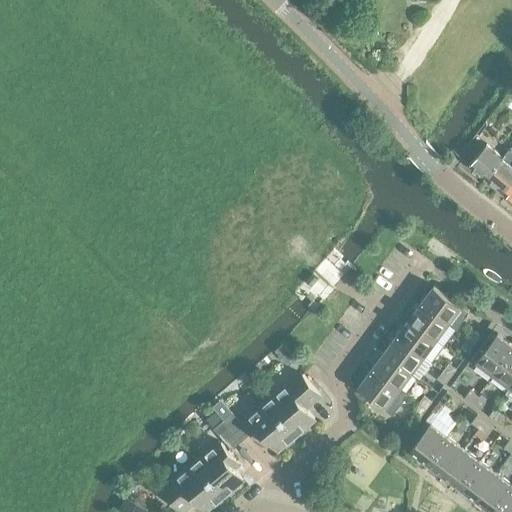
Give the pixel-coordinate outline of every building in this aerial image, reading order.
[(469,165),(486,178),(503,156),(486,143),(469,165)] [(486,178),(502,191),(511,178),(511,145),(503,156),(486,178)] [(511,178),(502,191),(511,198),(511,178)] [(322,284),(329,290),(334,285),(327,279),(322,284)] [(434,285),(421,302),(448,323),(456,328),(469,312),(434,285)] [(421,302),(409,319),(436,339),(448,323),(421,302)] [(409,319),(396,335),(424,356),(436,339),(409,319)] [(473,330),(467,337),(475,343),(480,335),(473,330)] [(477,360),(494,373),(511,349),(511,344),(498,333),(477,360)] [(396,335),(384,352),(412,372),(424,356),(396,335)] [(475,343),(467,337),(462,345),(469,350),(475,343)] [(511,349),(494,373),(511,386),(511,383),(511,349)] [(384,352),(372,368),(399,388),(412,372),(384,352)] [(449,362),(443,370),(451,376),(457,368),(449,362)] [(399,388),(372,368),(359,385),(383,403),(381,406),(392,415),(407,394),(399,388)] [(451,376),(443,370),(437,378),(445,384),(451,376)] [(286,385),(268,400),(296,434),(301,430),(302,432),(309,426),(308,424),(315,418),(306,407),(321,394),(303,373),(288,386),(286,385)] [(465,397),(472,403),(478,395),(470,389),(465,397)] [(424,395),(419,403),(426,408),(432,401),(424,395)] [(446,403),(453,408),(459,400),(451,395),(446,403)] [(478,395),(472,403),(480,408),(485,401),(478,395)] [(296,434),(268,400),(250,416),(251,417),(245,422),(263,443),(269,438),(278,449),(285,443),(287,445),(294,439),(292,437),(296,434)] [(426,408),(419,403),(413,410),(420,416),(426,408)] [(233,413),(224,420),(241,440),(250,432),(233,413)] [(497,421),(505,427),(511,419),(503,413),(497,421)] [(472,422),(479,428),(485,420),(477,414),(472,422)] [(241,440),(224,420),(215,428),(231,448),(241,440)] [(485,420),(479,428),(487,433),(492,426),(485,420)] [(410,450),(427,463),(448,436),(431,423),(410,450)] [(427,463),(443,475),(464,448),(448,436),(427,463)] [(215,445),(196,460),(225,494),(229,490),(231,492),(238,487),(236,485),(243,479),(234,468),(239,463),(221,441),(216,446),(215,445)] [(443,475),(460,488),(480,460),(464,448),(443,475)] [(225,494),(196,460),(178,476),(179,477),(164,490),(182,511),(197,498),(206,509),(213,503),(215,505),(222,500),(220,498),(225,494)] [(460,488),(476,500),(497,473),(480,460),(460,488)] [(476,500),(492,511),(511,485),(511,484),(497,473),(476,500)] [(511,511),(511,485),(492,511),(511,511)] [(129,497),(121,510),(123,511),(144,511),(147,507),(129,497)]
